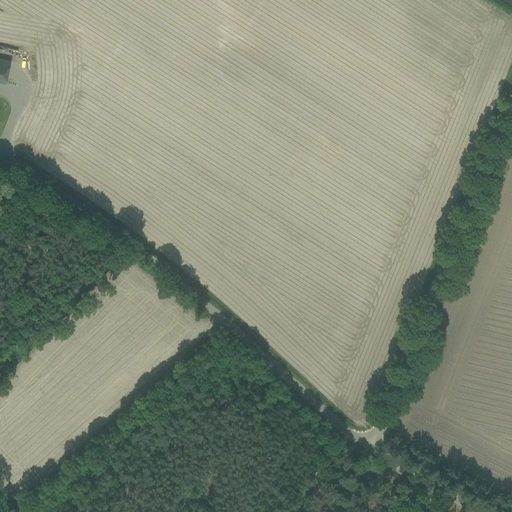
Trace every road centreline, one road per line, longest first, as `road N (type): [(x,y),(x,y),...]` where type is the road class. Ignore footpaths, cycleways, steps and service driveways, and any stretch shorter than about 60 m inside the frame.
road 1 (unclassified): [(370,447),(186,288),(0,163)]
road 2 (unclassified): [(370,447),(511,98)]
road 3 (unclassified): [(473,511),(370,447)]
